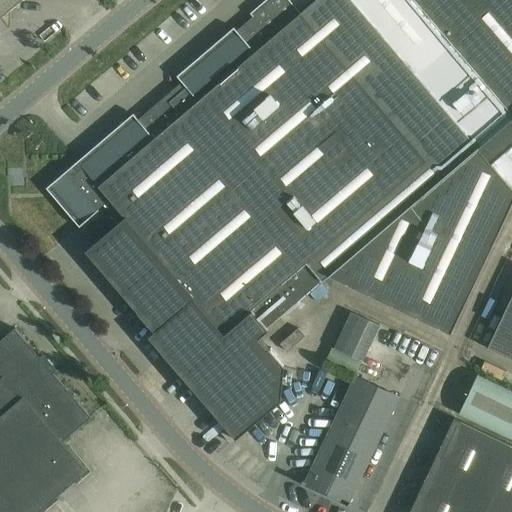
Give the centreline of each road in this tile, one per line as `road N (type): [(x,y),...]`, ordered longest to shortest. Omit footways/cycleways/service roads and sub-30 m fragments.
road 1 (unclassified): [(247,511),(0,258)]
road 2 (unclassified): [(0,122),(154,0)]
